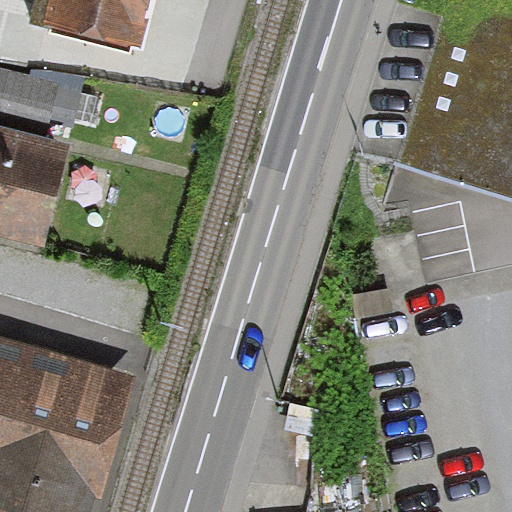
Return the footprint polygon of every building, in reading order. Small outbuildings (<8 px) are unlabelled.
[(29,0),(23,28),(123,53),(136,0),(29,0)] [(511,203),(511,0),(439,0),(394,167),(511,203)] [(50,87),(0,75),(0,127),(40,136),(50,87)] [(0,237),(34,246),(58,158),(0,142),(0,237)] [(0,511),(80,511),(118,382),(0,348),(0,511)]
